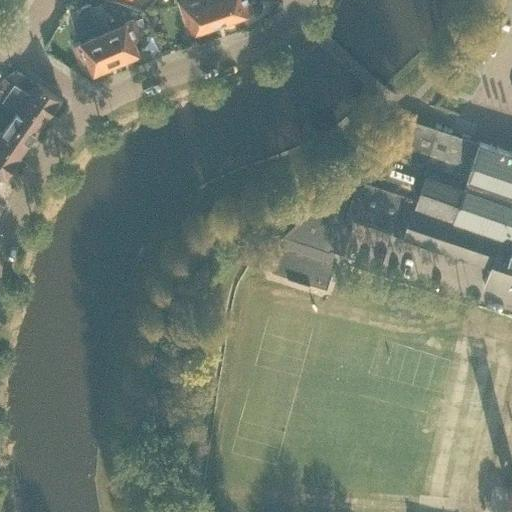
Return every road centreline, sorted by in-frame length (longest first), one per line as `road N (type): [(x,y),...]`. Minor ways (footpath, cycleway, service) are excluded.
road 1 (unclassified): [(98,108),(131,87),(272,37),(304,0)]
road 2 (unclassified): [(0,295),(29,188),(98,108)]
